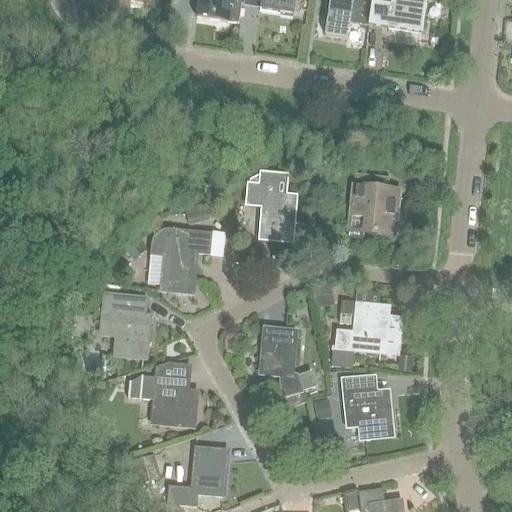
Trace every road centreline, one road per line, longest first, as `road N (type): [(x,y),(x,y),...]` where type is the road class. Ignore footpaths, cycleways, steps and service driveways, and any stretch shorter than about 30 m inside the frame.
road 1 (residential): [(456,293),(349,274),(224,319),(209,341),(276,476),(292,488),(460,456)]
road 2 (residential): [(475,108),(148,62),(81,27),(62,0)]
road 3 (residential): [(456,293),(475,108)]
road 4 (residential): [(460,456),(452,380),(456,293)]
